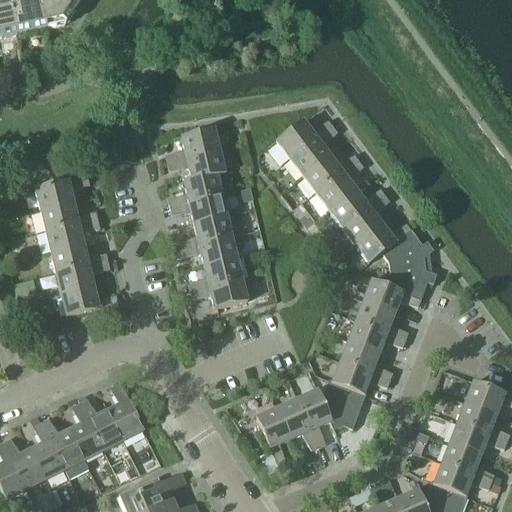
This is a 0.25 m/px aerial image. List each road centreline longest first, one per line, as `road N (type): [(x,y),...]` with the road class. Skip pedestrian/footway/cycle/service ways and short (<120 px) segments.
road 1 (residential): [(285,511),(391,465),(432,340),(463,353),(473,368)]
road 2 (residential): [(139,356),(144,327),(128,257),(150,220),(140,168)]
road 3 (residential): [(251,511),(158,372),(139,356)]
